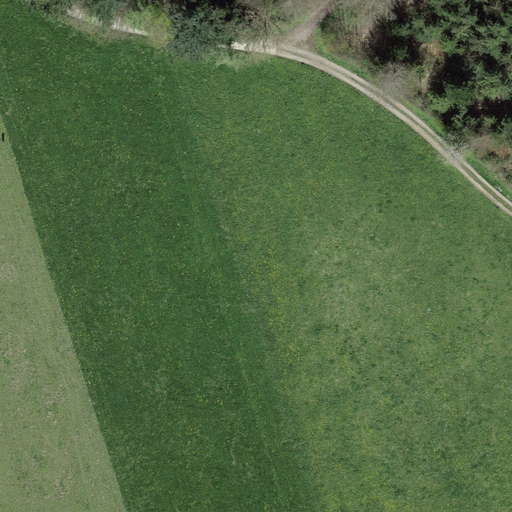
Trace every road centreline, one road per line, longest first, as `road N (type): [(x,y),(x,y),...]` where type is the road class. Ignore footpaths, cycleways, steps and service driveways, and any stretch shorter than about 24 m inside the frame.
road 1 (track): [(511,216),(386,108),(291,56)]
road 2 (track): [(291,56),(106,30),(51,0)]
